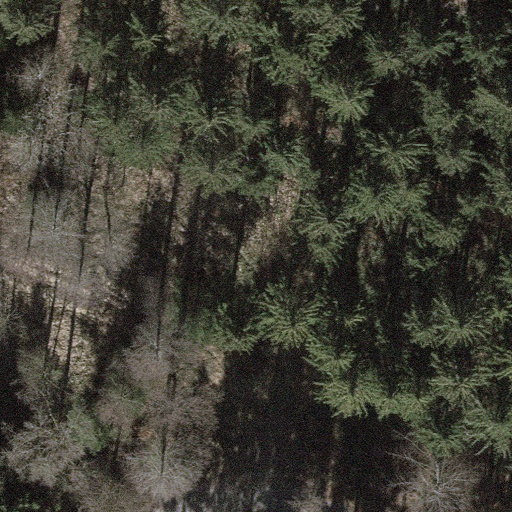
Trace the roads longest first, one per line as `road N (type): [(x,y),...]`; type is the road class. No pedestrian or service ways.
road 1 (track): [(306,454),(221,365),(150,327),(0,268)]
road 2 (track): [(158,511),(306,454),(355,511)]
